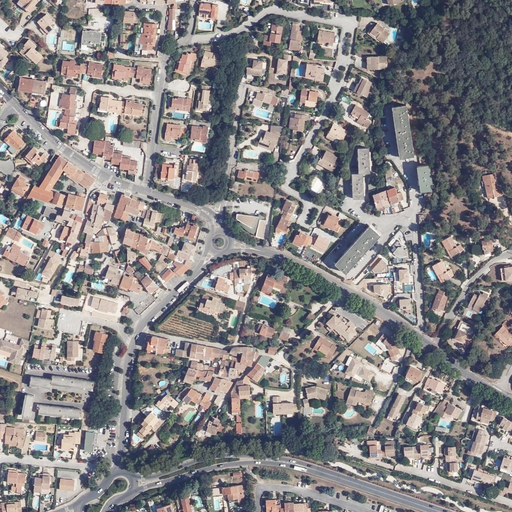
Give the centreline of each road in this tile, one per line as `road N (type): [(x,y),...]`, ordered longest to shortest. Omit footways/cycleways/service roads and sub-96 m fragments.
road 1 (tertiary): [(431,348),(315,271),(256,249)]
road 2 (secondary): [(131,494),(212,467),(292,463)]
road 3 (secondary): [(292,463),(223,455),(131,475)]
road 4 (secondary): [(442,511),(292,463)]
road 5 (residential): [(104,174),(44,297),(56,300)]
road 6 (residential): [(368,511),(281,486),(260,488),(258,511)]
road 7 (residential): [(431,348),(469,280),(511,251)]
road 8 (residential): [(81,145),(92,89),(159,95)]
road 9 (tertiary): [(140,327),(126,372),(121,448)]
